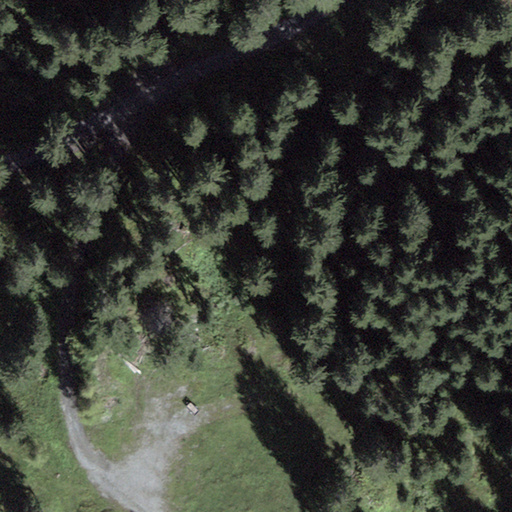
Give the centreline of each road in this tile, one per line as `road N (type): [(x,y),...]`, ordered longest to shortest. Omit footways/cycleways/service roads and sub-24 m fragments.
road 1 (track): [(95,129),(105,177),(69,302),(72,403),(113,471),(171,511)]
road 2 (track): [(0,172),(348,0)]
